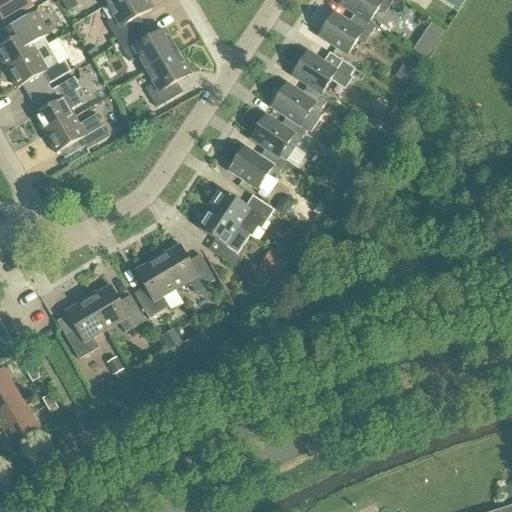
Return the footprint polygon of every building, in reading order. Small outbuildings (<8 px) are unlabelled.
[(0,0),(0,20),(3,26),(11,21),(33,8),(27,0),(0,0)] [(152,11),(145,0),(120,0),(108,7),(116,21),(108,26),(119,45),(145,30),(139,19),(152,11)] [(395,0),(343,0),(340,6),(355,16),(369,25),(379,11),(385,16),(395,0)] [(0,49),(0,59),(7,71),(37,54),(33,47),(44,40),(49,37),(42,25),(36,14),(14,27),(0,35),(0,37),(5,46),(0,49)] [(364,47),(376,30),(369,25),(355,16),(349,26),(333,16),(319,38),(348,57),(357,43),(364,47)] [(422,60),(440,33),(426,24),(408,51),(422,60)] [(151,40),(145,30),(119,45),(130,64),(139,60),(146,73),(177,55),(164,32),(151,40)] [(33,47),(37,54),(7,71),(18,91),(43,76),(49,87),(71,74),(65,63),(59,66),(44,40),(33,47)] [(191,77),(177,55),(146,73),(154,86),(146,91),(157,111),(183,96),(177,85),(191,77)] [(322,96),(331,82),(338,87),(350,69),(330,55),(323,66),(307,55),(293,77),(308,87),(322,96)] [(82,106),(75,94),(81,90),(75,80),(52,93),(58,103),(34,117),(45,137),(75,119),(71,112),(82,106)] [(301,128),(310,114),(317,119),(329,101),(322,96),(308,87),(302,97),(286,87),(272,109),(287,119),(301,128)] [(96,117),(80,127),(75,119),(45,137),(56,156),(81,142),(87,152),(109,139),(96,117)] [(378,133),(384,123),(375,117),(369,127),(378,133)] [(280,160),(289,146),(296,150),(308,132),(301,128),(287,119),(281,129),(265,119),(251,141),(266,151),(280,160)] [(368,146),(376,136),(365,128),(358,139),(368,146)] [(259,192),(268,178),(275,182),(287,164),(280,160),(266,151),(260,161),(244,151),(230,172),(259,192)] [(343,186),(349,176),(340,170),(333,180),(343,186)] [(253,199),(246,209),(223,193),(210,212),(239,231),(245,222),(262,233),(275,213),(253,199)] [(284,218),(294,203),(285,197),(275,211),(284,218)] [(227,249),(239,231),(210,212),(198,230),(222,246),(215,256),(236,270),(243,260),(227,249)] [(195,295),(215,283),(200,258),(190,264),(180,248),(158,261),(176,292),(189,284),(195,295)] [(277,282),(287,266),(270,254),(259,270),(277,282)] [(163,299),(176,292),(158,261),(136,274),(145,290),(134,296),(149,321),(169,310),(163,299)] [(126,335),(146,323),(131,298),(120,305),(111,289),(89,302),(107,333),(120,325),(126,335)] [(85,345),(107,333),(89,302),(66,315),(75,331),(65,337),(80,362),(91,356),(85,345)] [(0,340),(5,348),(13,344),(0,322),(0,340)] [(114,378),(124,372),(116,360),(107,366),(114,378)] [(33,385),(41,380),(32,366),(24,370),(33,385)] [(3,370),(0,372),(0,394),(13,387),(3,370)] [(0,415),(22,402),(13,387),(0,394),(0,415)] [(51,416),(59,411),(50,396),(42,401),(51,416)] [(31,418),(22,402),(0,415),(0,426),(4,433),(31,418)] [(40,434),(31,418),(4,433),(14,450),(40,434)]
